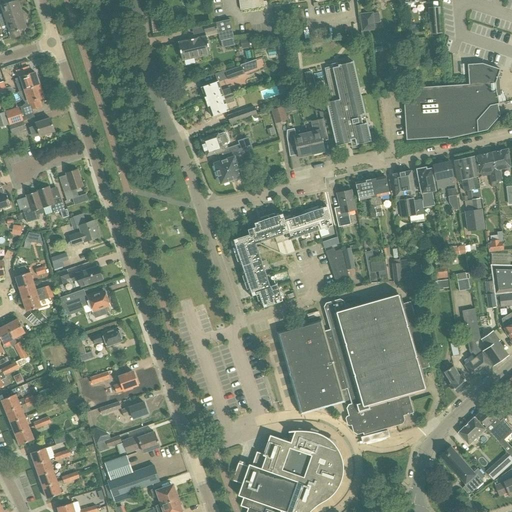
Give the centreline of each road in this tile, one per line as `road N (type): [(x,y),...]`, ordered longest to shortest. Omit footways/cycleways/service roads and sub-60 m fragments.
road 1 (residential): [(211,511),(91,151)]
road 2 (residential): [(196,206),(313,182),(324,167),(511,136)]
road 3 (residential): [(196,206),(152,87),(133,0)]
road 4 (unknown): [(253,418),(321,418),(356,443),(353,476),(320,511)]
road 5 (tertiary): [(412,510),(418,468),(436,431),(511,365)]
road 6 (residential): [(235,323),(196,206)]
